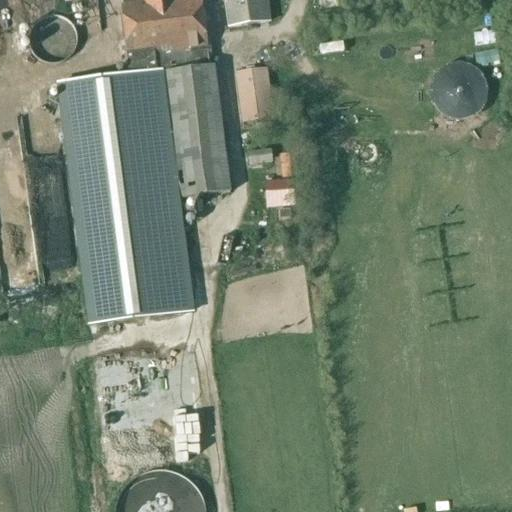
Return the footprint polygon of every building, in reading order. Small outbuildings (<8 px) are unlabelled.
[(183,260),(181,260),(158,76),(165,75),(181,201),(229,195),(213,69),(208,70),(199,0),(121,0),(123,7),(120,7),(129,79),(59,88),(82,273),(89,329),(191,316),(183,260)] [(265,0),(224,0),(228,30),(269,25),(265,0)] [(43,24),(48,44),(60,41),(61,44),(69,42),(67,32),(59,34),(56,21),(43,24)] [(341,44),(318,47),(320,57),(343,53),(341,44)] [(266,72),(235,76),(242,125),(273,121),(266,72)] [(272,164),(270,151),(245,155),(247,168),(272,164)] [(288,157),(279,158),(281,182),(290,181),(288,157)] [(290,185),(265,187),(267,207),(292,205),(290,185)]
